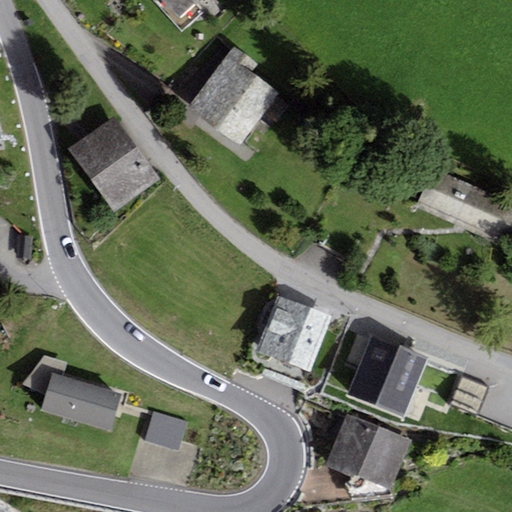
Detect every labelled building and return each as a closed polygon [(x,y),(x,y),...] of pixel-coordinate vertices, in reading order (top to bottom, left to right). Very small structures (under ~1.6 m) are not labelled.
[(162,0),(178,17),(196,0),(162,0)] [(241,146),(279,94),(251,75),(258,65),(234,48),(227,57),(190,109),(241,146)] [(113,118),(69,149),(115,214),(160,182),(113,118)] [(511,203),(431,169),(414,208),(506,246),(511,233),(511,203)] [(311,373),(331,316),(277,297),(257,354),(311,373)] [(404,417),(427,358),(370,335),(347,395),(404,417)] [(46,396),(52,374),(63,378),(69,361),(44,356),(22,386),(46,396)] [(46,396),(41,412),(110,432),(121,395),(63,378),(52,374),(46,396)] [(465,380),(457,408),(483,416),(491,387),(465,380)] [(178,451),(187,422),(155,412),(146,441),(178,451)] [(345,416),(326,466),(391,490),(410,440),(345,416)]
